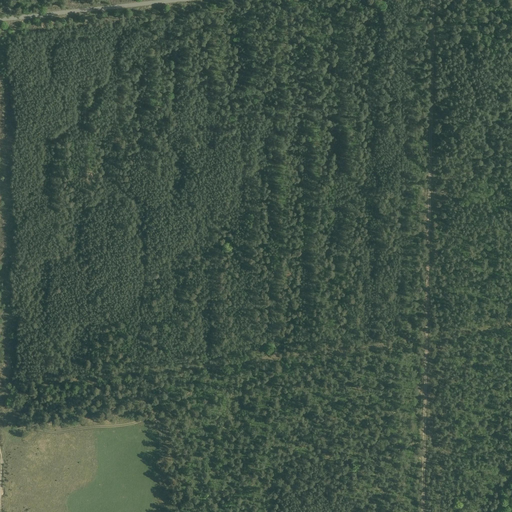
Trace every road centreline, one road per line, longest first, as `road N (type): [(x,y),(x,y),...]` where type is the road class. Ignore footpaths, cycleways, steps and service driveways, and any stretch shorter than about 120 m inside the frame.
road 1 (track): [(422,511),(432,0)]
road 2 (track): [(425,340),(57,380),(19,413),(1,460)]
road 3 (track): [(0,20),(182,0)]
